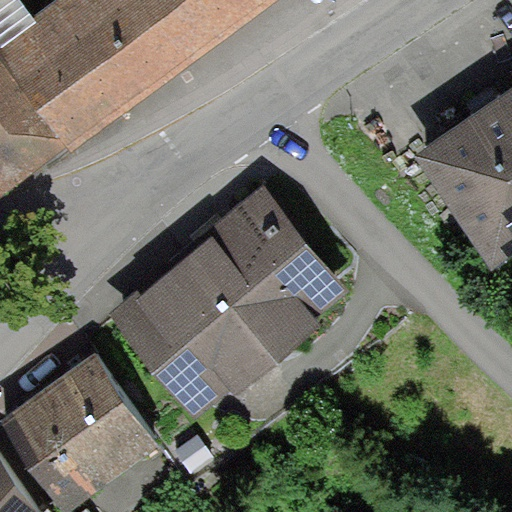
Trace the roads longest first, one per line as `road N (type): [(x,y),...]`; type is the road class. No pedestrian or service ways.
road 1 (unclassified): [(264,110),(471,329),(511,360)]
road 2 (residential): [(38,292),(152,191),(264,110)]
road 3 (residential): [(264,110),(426,0)]
